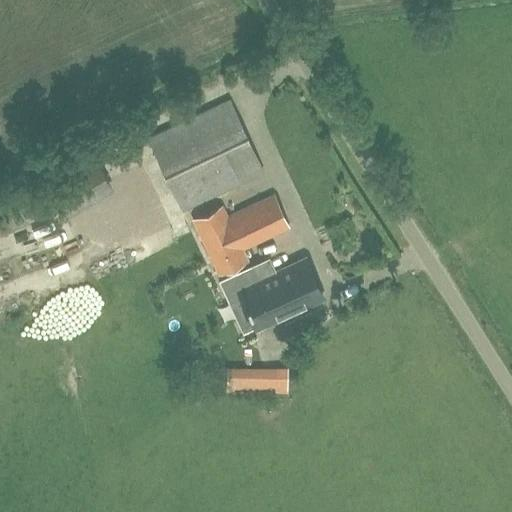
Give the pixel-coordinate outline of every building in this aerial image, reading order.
[(262,174),(228,101),(148,138),(182,211),(262,174)] [(111,177),(62,201),(73,222),(85,216),(82,211),(119,193),(111,177)] [(242,250),(288,228),(273,195),(226,217),(221,207),(192,221),(218,275),(247,261),(242,250)] [(252,266),(219,281),(229,304),(244,297),(258,327),(321,297),(311,275),(308,270),(304,261),(277,274),(259,282),(252,266)] [(288,395),(288,367),(227,366),(226,393),(288,395)]
